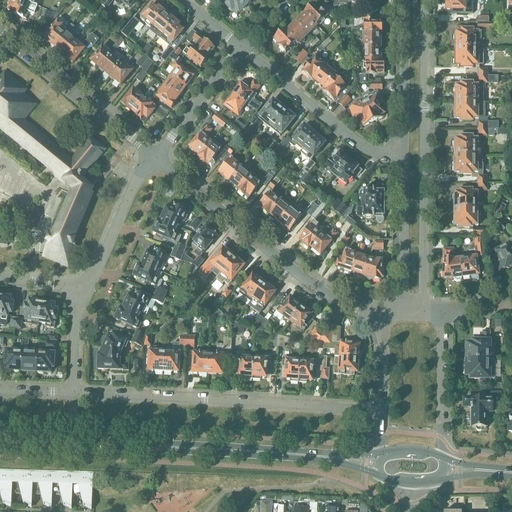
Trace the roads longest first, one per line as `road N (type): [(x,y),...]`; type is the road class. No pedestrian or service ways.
road 1 (primary): [(331,456),(0,441)]
road 2 (residential): [(432,311),(423,291),(425,0)]
road 3 (residential): [(383,407),(71,392)]
road 4 (residential): [(393,310),(355,306),(316,288),(156,154)]
road 5 (residential): [(403,155),(377,154),(348,139),(239,46)]
road 6 (residential): [(75,319),(96,321),(109,295),(155,184),(156,154)]
road 7 (residential): [(156,154),(0,29)]
road 8 (residential): [(403,155),(403,282),(393,310)]
road 9 (residential): [(405,0),(403,155)]
road 10 (residential): [(86,290),(126,197),(156,154)]
road 11 (residential): [(444,459),(441,330),(432,311)]
road 12 (residential): [(156,154),(239,46)]
